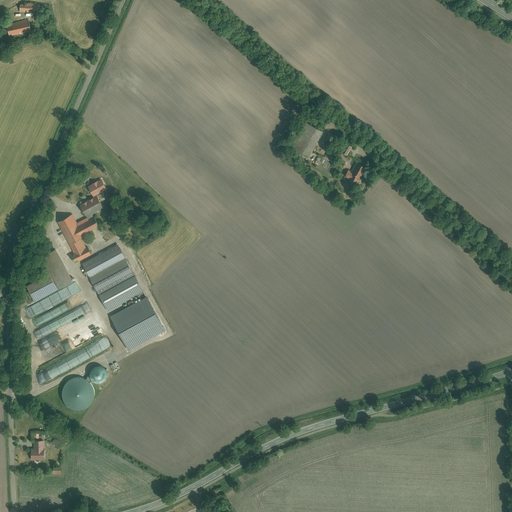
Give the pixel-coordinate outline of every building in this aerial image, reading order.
[(19,5),(18,13),(39,13),(39,6),(19,5)] [(6,26),(9,37),(30,32),(27,20),(6,26)] [(308,158),(321,132),(305,124),(291,150),(308,158)] [(346,156),(351,148),(345,145),(340,152),(346,156)] [(357,185),(366,168),(355,162),(350,171),(347,170),(343,177),(357,185)] [(87,186),(92,197),(106,190),(100,179),(87,186)] [(86,218),(101,207),(94,196),(78,207),(86,218)] [(68,216),(57,223),(74,253),(70,255),(74,263),(90,255),(80,237),(97,228),(91,217),(74,227),(68,216)] [(99,296),(134,276),(117,245),(82,264),(99,296)] [(24,287),(33,303),(72,282),(55,250),(39,258),(48,274),(24,287)] [(43,460),(43,441),(33,441),(33,449),(30,449),(31,461),(43,460)]
